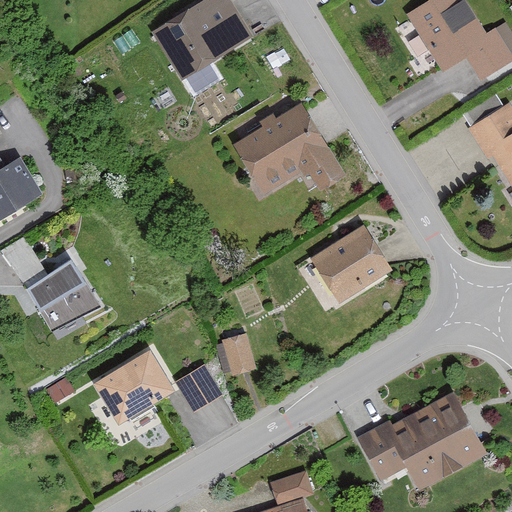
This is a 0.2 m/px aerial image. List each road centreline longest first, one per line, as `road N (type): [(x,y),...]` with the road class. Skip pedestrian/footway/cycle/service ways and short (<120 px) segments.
road 1 (residential): [(129,511),(480,306)]
road 2 (residential): [(287,0),(480,306)]
